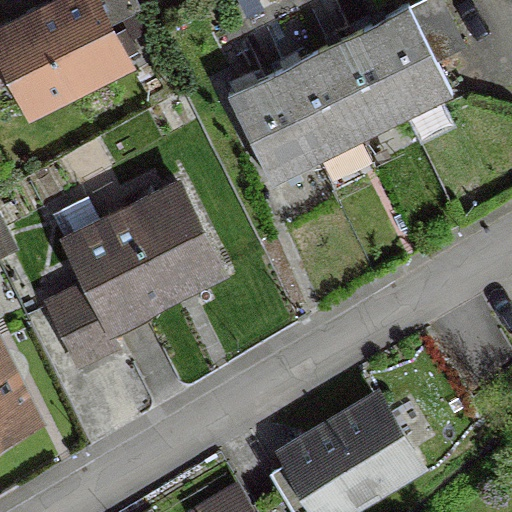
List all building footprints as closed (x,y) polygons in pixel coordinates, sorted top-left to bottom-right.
[(120,63),(88,0),(66,0),(0,33),(0,53),(28,109),(120,63)] [(436,0),(417,0),(379,17),(351,32),(284,65),(263,75),(224,94),(267,183),(448,93),(432,62),(460,47),(436,0)] [(114,342),(105,326),(218,270),(175,184),(97,223),(90,209),(88,210),(83,200),(50,216),(83,284),(44,304),(73,362),(114,342)] [(0,253),(12,248),(0,224),(0,253)] [(0,436),(30,422),(0,362),(0,436)] [(326,511),(364,490),(361,485),(408,457),(375,401),(284,455),(317,511),(326,511)] [(200,511),(259,511),(240,479),(196,505),(200,511)]
